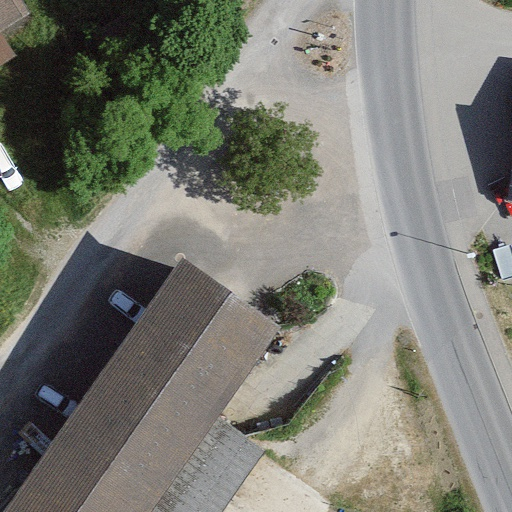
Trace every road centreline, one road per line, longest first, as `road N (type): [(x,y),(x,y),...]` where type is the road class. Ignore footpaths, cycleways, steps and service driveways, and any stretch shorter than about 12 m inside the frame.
road 1 (tertiary): [(384,0),(418,217),(511,476)]
road 2 (track): [(300,0),(264,69),(30,358),(0,382)]
road 3 (unknown): [(150,210),(237,232),(290,232),(384,210),(412,184)]
